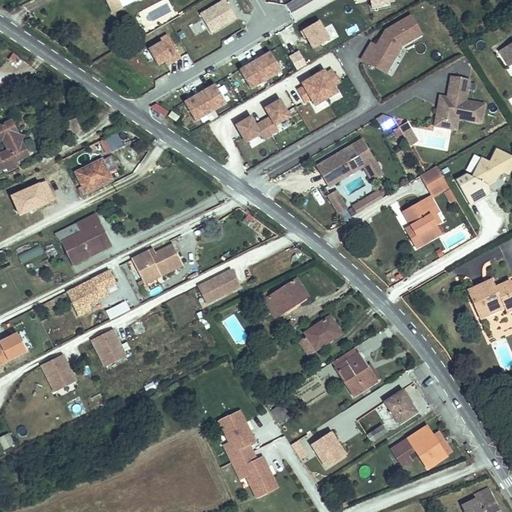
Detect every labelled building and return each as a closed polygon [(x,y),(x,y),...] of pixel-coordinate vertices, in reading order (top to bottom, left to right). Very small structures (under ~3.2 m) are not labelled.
[(105,0),(112,13),(122,7),(118,0),(105,0)] [(210,34),(235,19),(224,0),(199,15),(210,34)] [(387,0),(367,0),(369,8),(389,5),(387,0)] [(385,73),(401,46),(421,34),(411,16),(389,28),(389,29),(386,36),(383,34),(376,46),(371,43),(361,59),(385,73)] [(329,40),(318,21),(300,32),(305,39),(306,38),(313,49),(329,40)] [(146,35),(142,28),(133,34),(137,41),(146,35)] [(181,58),(168,35),(160,40),(162,42),(149,50),(158,65),(164,61),(168,59),(170,64),(181,58)] [(511,63),(511,56),(506,47),(500,51),(509,65),(511,63)] [(281,71),(270,52),(255,61),(266,80),(281,71)] [(266,80),(255,61),(239,70),(250,89),(266,80)] [(333,86),(340,82),(332,70),(326,74),(324,70),(313,77),(326,99),(337,93),(333,86)] [(481,123),(484,104),(466,101),(469,79),(452,76),(449,92),(453,93),(452,98),(448,98),(440,96),(436,119),(457,123),(458,118),(481,123)] [(326,99),(313,77),(302,83),(304,87),(297,90),(304,103),(311,99),(315,106),(326,99)] [(194,92),(203,89),(200,81),(191,84),(194,92)] [(226,103),(215,85),(199,94),(210,112),(226,103)] [(210,112),(199,94),(184,103),(195,121),(210,112)] [(275,125),(290,117),(280,100),(265,108),(270,117),(255,125),(251,117),(235,125),(245,142),(260,134),(263,139),(278,130),(275,125)] [(165,117),(168,112),(156,104),(150,107),(165,117)] [(176,121),(179,117),(171,111),(168,116),(176,121)] [(381,127),(394,120),(393,118),(383,115),(376,119),(381,127)] [(81,129),(76,119),(64,125),(69,135),(81,129)] [(456,130),(457,123),(436,119),(434,126),(456,130)] [(9,171),(18,166),(16,162),(29,155),(22,142),(19,143),(15,135),(18,133),(11,120),(0,125),(0,169),(7,166),(9,171)] [(383,130),(396,123),(394,120),(381,127),(383,130)] [(410,129),(406,122),(398,127),(402,133),(410,129)] [(133,141),(139,138),(126,129),(107,138),(113,151),(133,141)] [(416,140),(410,129),(402,133),(408,144),(416,140)] [(22,142),(24,136),(18,133),(15,135),(19,143),(22,142)] [(113,151),(107,138),(102,141),(108,154),(113,151)] [(150,146),(139,138),(133,141),(146,150),(147,150),(150,146)] [(382,175),(362,139),(316,166),(329,187),(363,167),(372,181),(382,175)] [(508,175),(511,167),(511,156),(496,149),(489,162),(481,158),(472,177),(466,174),(456,180),(471,205),(490,194),(488,186),(495,182),(498,176),(497,173),(501,171),(504,173),(508,175)] [(117,170),(110,157),(103,160),(109,174),(117,170)] [(86,194),(112,180),(109,174),(103,160),(102,159),(75,172),(82,186),(78,188),(81,193),(85,192),(86,194)] [(25,201),(72,178),(66,167),(19,190),(22,195),(25,201)] [(444,179),(437,167),(421,176),(428,188),(444,179)] [(451,173),(447,167),(442,170),(445,176),(451,173)] [(433,197),(449,188),(444,179),(428,188),(433,197)] [(22,195),(19,190),(11,194),(14,199),(22,195)] [(347,208),(337,191),(327,196),(337,214),(347,208)] [(382,199),(378,192),(374,194),(378,202),(382,199)] [(378,202),(374,194),(353,206),(357,214),(378,202)] [(435,225),(430,216),(435,213),(438,211),(430,197),(421,202),(424,206),(415,211),(413,207),(404,212),(414,231),(409,234),(416,247),(440,234),(435,225)] [(10,208),(6,200),(0,202),(0,207),(2,212),(10,208)] [(415,211),(424,206),(421,202),(413,207),(415,211)] [(440,221),(435,213),(430,216),(435,225),(440,221)] [(106,248),(99,235),(105,232),(96,214),(76,224),(80,233),(61,242),(72,265),(106,248)] [(61,242),(80,233),(76,224),(55,234),(61,242)] [(111,245),(105,232),(99,235),(106,248),(111,245)] [(39,244),(17,253),(21,262),(43,252),(39,244)] [(160,276),(183,264),(173,245),(155,254),(151,256),(149,251),(132,260),(142,280),(155,274),(154,271),(157,270),(160,276)] [(207,303),(239,287),(231,270),(199,287),(207,303)] [(105,287),(115,282),(110,271),(92,280),(101,298),(109,294),(105,287)] [(144,284),(160,276),(158,272),(155,274),(142,280),(144,284)] [(275,318),(308,296),(296,279),(269,296),(264,300),(263,300),(275,318)] [(470,291),(481,314),(501,305),(503,310),(511,305),(511,284),(509,279),(497,285),(494,279),(470,291)] [(100,296),(92,280),(83,284),(86,291),(84,293),(88,302),(100,296)] [(84,293),(86,291),(83,284),(67,293),(70,299),(84,293)] [(264,300),(269,296),(266,292),(261,295),(264,300)] [(89,304),(84,293),(70,299),(75,311),(89,304)] [(110,320),(130,310),(126,302),(106,312),(110,320)] [(78,316),(91,309),(89,304),(75,311),(78,316)] [(481,314),(484,319),(503,310),(501,305),(481,314)] [(511,305),(503,310),(505,314),(511,310),(511,305)] [(511,315),(500,319),(504,333),(511,330),(511,315)] [(308,355),(341,333),(329,316),(304,333),(307,337),(300,343),(308,355)] [(144,327),(141,320),(133,324),(135,331),(144,327)] [(125,355),(113,330),(92,341),(105,366),(125,355)] [(0,340),(0,363),(27,352),(19,332),(0,340)] [(335,369),(358,354),(354,348),(331,363),(335,369)] [(373,383),(364,369),(367,367),(358,354),(335,369),(353,396),(373,383)] [(75,381),(63,356),(42,366),(55,391),(75,381)] [(379,379),(370,365),(367,367),(376,381),(379,379)] [(376,381),(367,367),(364,369),(373,383),(376,381)] [(417,412),(402,391),(385,402),(399,424),(417,412)] [(290,417),(282,404),(276,408),(284,421),(290,417)] [(284,421),(276,408),(271,411),(280,424),(284,421)] [(255,442),(239,411),(219,421),(230,443),(234,452),(229,455),(232,462),(252,452),(249,445),(255,442)] [(274,418),(260,426),(268,443),(283,436),(274,418)] [(371,442),(386,432),(382,425),(367,435),(371,442)] [(439,446),(432,436),(426,427),(399,444),(401,446),(393,451),(403,466),(411,461),(407,455),(404,450),(412,445),(415,450),(428,469),(446,457),(441,449),(439,451),(437,447),(439,446)] [(332,429),(309,444),(324,468),(347,454),(332,429)] [(452,453),(438,432),(432,436),(439,446),(441,449),(446,457),(452,453)] [(14,445),(8,434),(0,438),(0,440),(5,449),(14,445)] [(300,441),(307,453),(313,450),(306,437),(300,441)] [(299,440),(290,444),(298,460),(307,455),(299,440)] [(234,452),(230,443),(224,446),(229,455),(234,452)] [(407,455),(415,450),(412,445),(404,450),(407,455)] [(277,488),(262,457),(256,460),(252,452),(232,462),(236,470),(242,467),(246,476),(257,498),(277,488)] [(300,460),(293,465),(310,490),(317,485),(300,460)] [(246,476),(242,467),(236,470),(241,479),(246,476)] [(464,511),(500,511),(488,488),(474,495),(476,499),(461,506),(464,511)]
